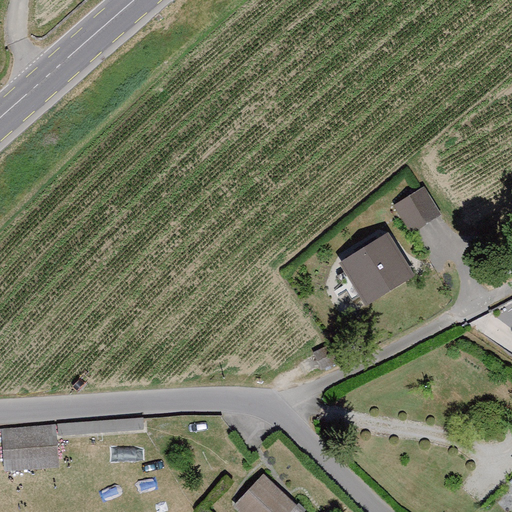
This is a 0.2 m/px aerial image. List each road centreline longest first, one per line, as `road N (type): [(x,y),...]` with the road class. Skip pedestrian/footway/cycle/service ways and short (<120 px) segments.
road 1 (residential): [(0,412),(233,399),(269,404),(381,511)]
road 2 (primary): [(0,121),(140,0)]
